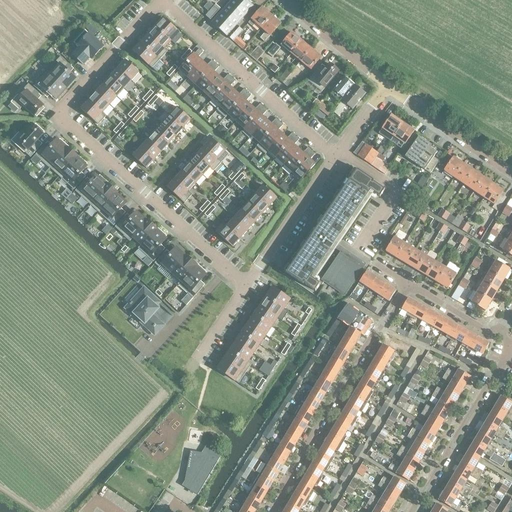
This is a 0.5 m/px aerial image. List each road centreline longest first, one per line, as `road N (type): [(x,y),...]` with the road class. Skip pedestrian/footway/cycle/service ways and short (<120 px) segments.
road 1 (residential): [(408,284),(269,511)]
road 2 (residential): [(62,115),(243,282)]
road 3 (residential): [(165,0),(335,159)]
road 4 (residential): [(410,511),(509,343)]
road 5 (residential): [(62,115),(164,0)]
road 6 (residential): [(335,159),(243,282)]
road 7 (residential): [(511,172),(389,86)]
road 8 (residential): [(389,86),(286,0)]
